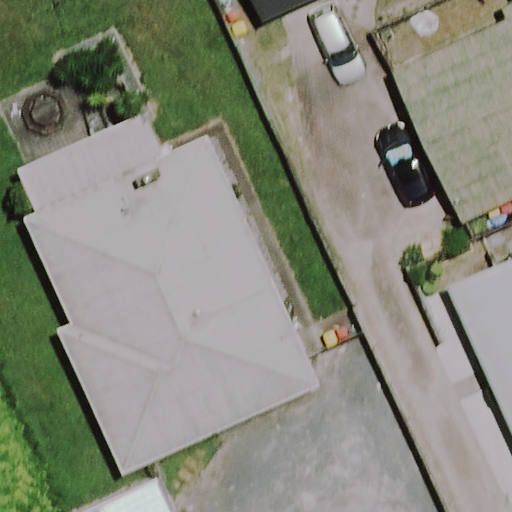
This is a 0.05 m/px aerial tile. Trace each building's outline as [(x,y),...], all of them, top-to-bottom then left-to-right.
[(322,0),(249,0),(263,28),(322,0)] [(511,192),(511,13),(388,71),(457,218),(511,192)] [(154,167),(137,126),(9,181),(70,324),(58,329),(120,475),(312,393),(206,144),(154,167)] [(511,258),(445,288),(511,438),(511,258)] [(168,511),(155,482),(87,511),(168,511)]
